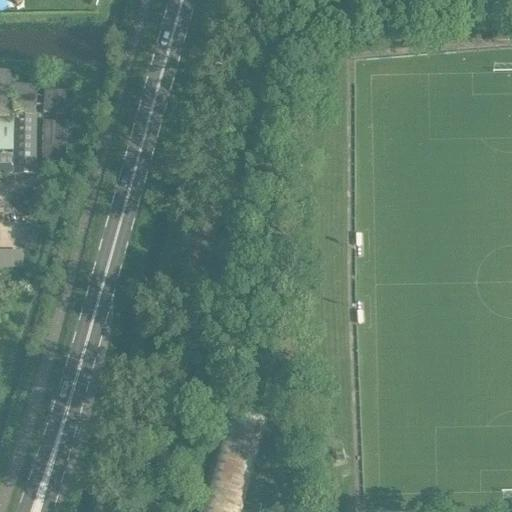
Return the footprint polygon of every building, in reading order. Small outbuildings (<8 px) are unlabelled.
[(10,71),(0,70),(0,117),(10,117),(10,71)] [(35,84),(12,83),(11,112),(34,113),(35,84)] [(71,156),(73,89),(45,88),(43,155),(71,156)] [(35,115),(13,115),(13,174),(35,174),(35,115)] [(13,119),(0,118),(0,149),(11,150),(13,150),(13,119)] [(23,255),(0,255),(0,272),(23,272),(23,255)] [(259,412),(262,400),(239,394),(236,406),(259,412)] [(240,511),(266,419),(223,407),(194,511),(240,511)]
